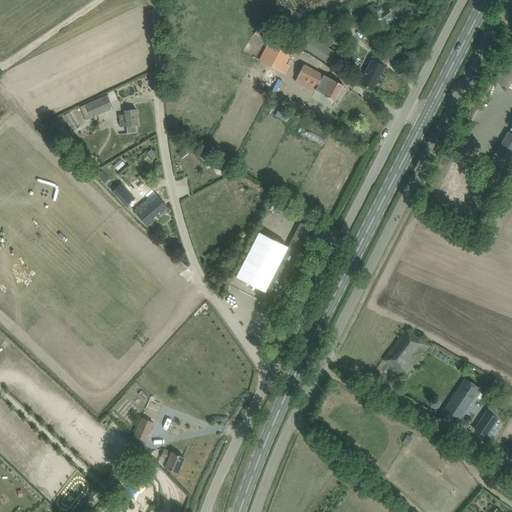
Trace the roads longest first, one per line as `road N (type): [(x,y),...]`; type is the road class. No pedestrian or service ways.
road 1 (unclassified): [(255,511),(319,362),(506,0)]
road 2 (primary): [(236,511),(256,455),(427,118)]
road 3 (unclassified): [(269,375),(202,282),(183,233),(161,126),(154,0)]
road 4 (unclassified): [(405,108),(269,375)]
road 5 (unknown): [(325,351),(433,432),(511,509)]
road 6 (unclassified): [(269,375),(204,511)]
road 7 (primary): [(427,118),(487,0)]
road 8 (unclassified): [(461,0),(405,108)]
